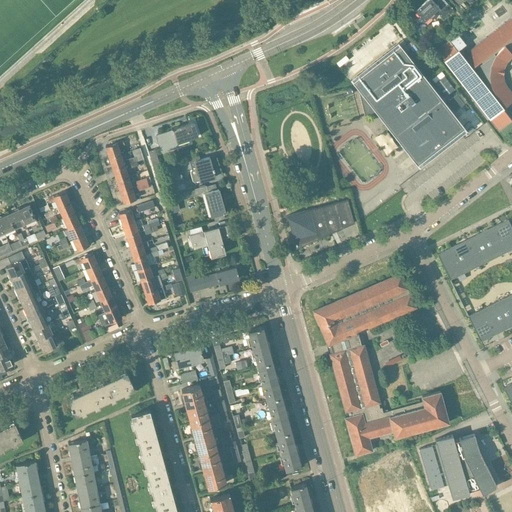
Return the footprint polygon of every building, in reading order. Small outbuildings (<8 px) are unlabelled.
[(424,20),(435,11),(441,18),(451,9),(447,4),(448,4),(443,0),(425,0),(414,10),(418,14),(412,19),(421,29),(427,24),(424,20)] [(502,75),(503,68),(506,62),(510,57),(511,56),(511,54),(510,52),(511,50),(511,17),(465,53),(452,37),(449,40),(448,38),(435,49),(497,129),(510,119),(509,117),(511,115),(511,114),(505,105),(511,99),(511,93),(507,87),(503,81),(502,75)] [(460,130),(395,47),(356,78),(365,90),(358,92),(364,116),(382,111),(420,161),(460,130)] [(443,76),(435,83),(445,95),(453,89),(443,76)] [(198,136),(193,122),(162,132),(164,138),(174,135),(177,143),(198,136)] [(122,140),(105,146),(109,158),(121,154),(118,146),(124,144),(122,140)] [(121,154),(109,158),(112,169),(124,165),(136,161),(135,157),(123,161),(121,154)] [(188,156),(178,159),(182,171),(185,170),(185,169),(189,168),(189,169),(191,168),(192,169),(190,172),(193,181),(195,182),(215,176),(209,156),(198,159),(197,156),(197,154),(188,156)] [(124,165),(112,169),(116,180),(128,176),(126,169),(138,165),(137,161),(136,161),(124,165)] [(180,169),(178,161),(163,164),(165,173),(180,169)] [(128,176),(116,180),(120,191),(132,187),(128,176)] [(225,212),(221,200),(218,189),(207,192),(205,186),(178,193),(179,199),(205,192),(211,216),(225,212)] [(132,187),(120,191),(123,203),(135,199),(132,187)] [(69,202),(64,190),(47,198),(49,202),(55,200),(58,207),(69,202)] [(296,249),(354,223),(348,199),(287,216),(296,249)] [(151,200),(136,205),(138,211),(153,206),(151,200)] [(74,212),(73,209),(69,202),(58,207),(63,217),(74,212)] [(35,218),(29,204),(18,209),(24,222),(35,218)] [(49,208),(47,204),(39,208),(41,212),(49,208)] [(136,207),(118,213),(122,224),(134,220),(132,213),(137,211),(136,207)] [(24,222),(18,209),(8,214),(14,227),(24,222)] [(79,223),(76,216),(74,212),(63,217),(67,228),(79,223)] [(14,227),(8,214),(0,217),(0,223),(4,232),(14,227)] [(157,218),(147,221),(148,223),(150,228),(150,227),(159,224),(157,218)] [(511,226),(508,219),(500,223),(501,224),(494,227),(505,249),(511,246),(511,226)] [(138,231),(134,220),(122,224),(126,235),(138,231)] [(53,222),(45,226),(47,231),(55,228),(53,222)] [(79,223),(67,228),(72,239),(84,234),(79,223)] [(221,242),(220,238),(231,236),(228,225),(218,227),(204,230),(204,231),(202,232),(201,226),(188,230),(190,235),(189,235),(192,246),(208,242),(209,248),(210,248),(212,256),(224,253),(222,245),(223,245),(222,242),(221,242)] [(505,249),(494,227),(488,230),(487,229),(480,233),(493,259),(500,255),(499,252),(505,249)] [(141,242),(138,231),(126,235),(129,246),(141,242)] [(493,259),(480,233),(472,236),(473,237),(466,241),(477,263),(484,260),(485,262),(493,259)] [(84,234),(72,239),(77,250),(89,245),(84,234)] [(141,242),(129,246),(133,258),(145,254),(143,247),(148,245),(147,241),(141,242)] [(477,263),(466,241),(460,244),(459,243),(452,247),(465,272),(472,269),(471,266),(477,263)] [(61,244),(57,246),(59,250),(63,248),(68,245),(67,242),(61,244)] [(166,242),(155,245),(155,246),(157,250),(168,247),(166,242)] [(0,252),(1,255),(12,250),(9,244),(9,243),(0,247),(0,252)] [(465,272),(452,247),(451,247),(452,248),(446,251),(445,250),(437,254),(450,280),(458,276),(457,273),(463,270),(464,273),(465,272)] [(24,271),(20,261),(25,258),(21,250),(8,256),(11,264),(5,266),(10,277),(24,271)] [(92,252),(75,260),(76,263),(82,261),(85,268),(97,263),(92,252)] [(149,265),(145,254),(133,258),(136,269),(149,265)] [(97,263),(85,268),(90,279),(102,274),(97,263)] [(58,265),(53,268),(58,280),(64,278),(58,265)] [(152,276),(149,265),(136,269),(140,280),(152,276)] [(219,283),(238,278),(235,267),(216,272),(194,278),(193,274),(186,276),(190,291),(219,283)] [(179,268),(172,270),(176,281),(182,279),(179,268)] [(29,281),(24,271),(10,277),(15,287),(29,281)] [(382,412),(381,407),(379,408),(377,403),(379,402),(364,344),(361,345),(357,332),(416,307),(409,293),(407,289),(408,288),(400,272),(312,311),(313,313),(312,313),(318,325),(327,344),(344,412),(346,411),(348,416),(344,417),(354,455),(372,450),(368,437),(392,431),(394,437),(448,422),(440,391),(421,396),(423,401),(387,411),(387,409),(383,410),(384,412),(382,412)] [(85,281),(79,284),(81,289),(92,284),(95,290),(106,284),(102,274),(90,279),(85,281)] [(152,276),(140,280),(144,291),(162,285),(159,278),(158,274),(152,276)] [(39,289),(34,279),(29,281),(15,287),(19,297),(39,289)] [(181,281),(175,283),(178,294),(184,293),(181,281)] [(111,295),(110,292),(106,284),(95,290),(100,300),(111,295)] [(162,285),(144,291),(148,303),(166,297),(162,285)] [(38,302),(36,296),(41,294),(39,289),(19,297),(24,308),(38,302)] [(511,297),(510,294),(510,295),(511,297),(505,300),(504,298),(496,301),(509,327),(511,325),(511,297)] [(111,295),(100,300),(105,311),(116,306),(111,295)] [(509,327),(496,301),(489,305),(490,308),(484,311),(495,333),(501,330),(502,331),(509,327)] [(42,312),(38,302),(24,308),(29,318),(42,312)] [(105,311),(97,314),(102,326),(121,317),(116,306),(105,311)] [(495,333),(484,311),(477,314),(476,312),(468,315),(481,341),(489,337),(488,336),(495,333)] [(47,323),(42,312),(29,318),(33,329),(47,323)] [(85,321),(79,324),(82,331),(89,328),(85,321)] [(52,333),(47,323),(33,329),(38,339),(52,333)] [(272,361),(267,343),(262,326),(247,330),(256,365),(272,361)] [(88,329),(82,332),(86,342),(93,339),(88,329)] [(56,343),(52,333),(38,339),(43,350),(53,345),(55,350),(65,345),(62,340),(56,343)] [(221,349),(218,338),(212,340),(220,369),(226,367),(225,364),(223,356),(221,349)] [(0,356),(9,352),(4,342),(0,343),(0,356)] [(202,360),(198,345),(186,348),(190,363),(202,360)] [(230,346),(221,349),(223,356),(228,355),(232,354),(230,346)] [(190,363),(186,348),(173,352),(177,366),(190,363)] [(0,378),(2,378),(1,375),(6,373),(3,367),(13,363),(9,352),(0,356),(0,378)] [(210,375),(217,374),(212,356),(205,358),(210,375)] [(245,360),(235,362),(237,370),(247,367),(245,360)] [(281,396),(276,378),(272,361),(256,365),(266,400),(281,396)] [(478,406),(458,366),(455,367),(453,362),(442,367),(465,413),(478,406)] [(134,388),(126,371),(96,384),(104,402),(134,388)] [(195,371),(180,375),(181,380),(182,383),(197,379),(196,376),(195,371)] [(216,375),(207,377),(210,385),(218,383),(216,375)] [(235,401),(229,379),(223,381),(229,403),(235,401)] [(104,402),(96,384),(66,398),(74,415),(104,402)] [(208,417),(203,400),(199,384),(180,389),(189,422),(208,417)] [(247,387),(234,390),(236,396),(248,392),(247,387)] [(291,431),(286,413),(281,396),(266,400),(275,435),(291,431)] [(223,400),(216,402),(219,413),(226,411),(223,400)] [(157,441),(153,425),(149,409),(130,414),(139,446),(157,441)] [(226,412),(219,414),(221,421),(228,420),(226,412)] [(245,436),(239,413),(232,415),(239,438),(245,436)] [(217,450),(212,433),(208,417),(189,422),(198,455),(217,450)] [(0,448),(22,438),(14,421),(0,427),(0,448)] [(229,431),(223,433),(225,442),(232,440),(229,431)] [(300,465),(295,448),(291,431),(275,435),(285,470),(300,465)] [(436,443),(418,448),(430,489),(447,484),(452,498),(469,493),(468,490),(479,487),(482,493),(496,486),(479,450),(474,433),(453,439),(452,434),(434,439),(436,443)] [(89,455),(86,439),(67,443),(70,459),(89,455)] [(166,472),(162,456),(157,441),(139,446),(147,477),(166,472)] [(256,477),(247,443),(241,444),(250,478),(256,477)] [(236,446),(230,447),(234,462),(240,460),(236,446)] [(110,450),(105,451),(108,463),(109,469),(114,468),(113,462),(110,450)] [(226,482),(221,466),(217,450),(198,455),(207,487),(226,482)] [(92,472),(89,455),(70,459),(73,475),(92,472)] [(40,493),(37,477),(34,461),(15,465),(22,497),(40,493)] [(95,487),(92,472),(73,475),(77,491),(95,487)] [(174,503),(170,488),(166,472),(147,477),(156,508),(174,503)] [(312,511),(310,500),(305,483),(289,487),(296,511),(312,511)] [(99,503),(95,487),(77,491),(80,506),(99,503)] [(44,511),(44,509),(40,493),(22,497),(24,511),(44,511)] [(232,511),(231,508),(227,493),(209,498),(212,511),(232,511)] [(265,511),(263,502),(257,503),(259,511),(265,511)] [(100,511),(99,503),(80,506),(80,511),(100,511)] [(176,511),(174,503),(156,508),(157,511),(176,511)]
